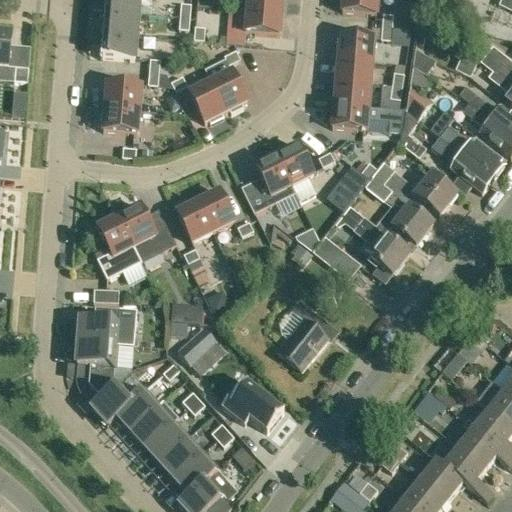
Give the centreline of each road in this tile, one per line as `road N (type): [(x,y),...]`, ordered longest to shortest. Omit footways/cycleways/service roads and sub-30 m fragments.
road 1 (residential): [(55,171),(41,343),(45,387),(155,511)]
road 2 (residential): [(273,511),(511,212)]
road 3 (residential): [(311,0),(294,94),(234,146),(136,179),(55,171)]
road 4 (residential): [(71,8),(55,171)]
